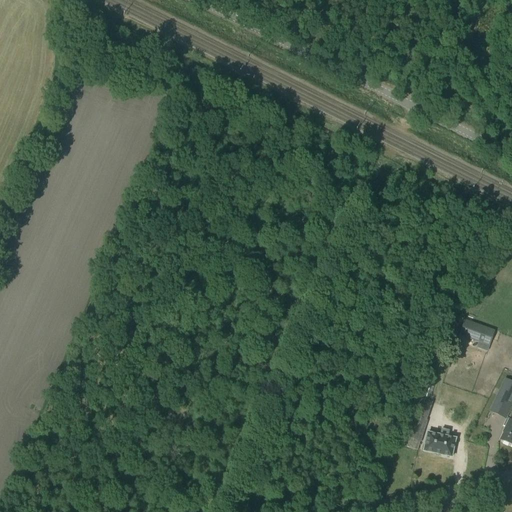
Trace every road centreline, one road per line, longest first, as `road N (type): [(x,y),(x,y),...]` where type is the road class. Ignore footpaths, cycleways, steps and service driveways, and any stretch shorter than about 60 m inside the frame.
road 1 (tertiary): [(511,155),(196,0)]
road 2 (unclassified): [(355,511),(511,475)]
